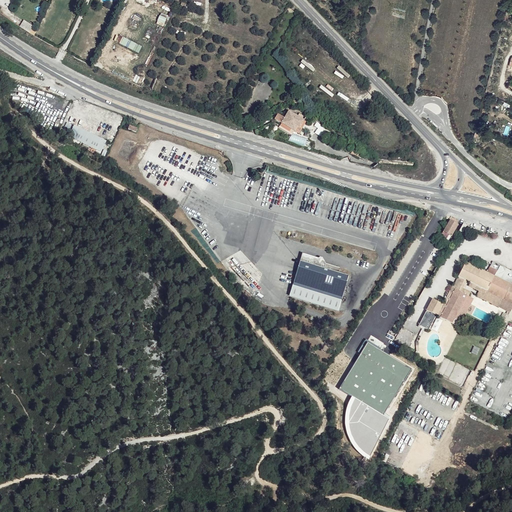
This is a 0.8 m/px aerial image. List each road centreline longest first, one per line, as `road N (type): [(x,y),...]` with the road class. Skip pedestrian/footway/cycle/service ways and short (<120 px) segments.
road 1 (track): [(0,109),(130,189),(174,227),(320,397),(325,423)]
road 2 (track): [(304,441),(265,453),(276,409),(123,443),(66,481),(49,474),(0,486)]
road 3 (primary): [(301,0),(409,112)]
road 4 (unclassified): [(409,112),(416,100),(439,99),(456,141),(511,184)]
road 5 (primary): [(225,138),(90,91)]
road 6 (primary): [(90,91),(225,138)]
